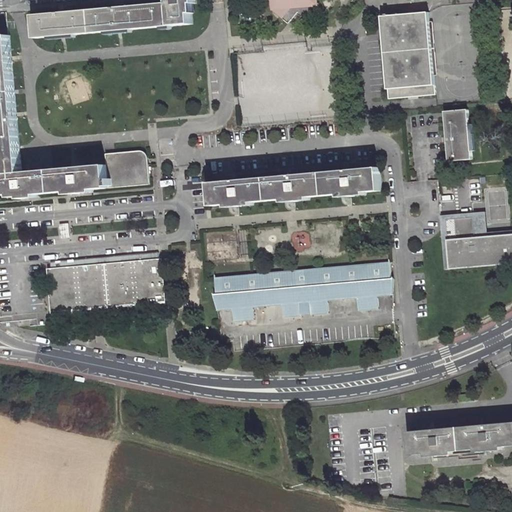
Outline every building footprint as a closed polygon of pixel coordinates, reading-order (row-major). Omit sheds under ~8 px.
[(171,0),(172,2),(34,15),(36,38),(195,23),(194,12),(197,12),(197,2),(199,2),(198,0),(171,0)] [(428,11),(382,16),(389,99),(435,95),(428,11)] [(23,174),(11,35),(0,35),(0,180),(1,195),(23,193),(23,199),(30,198),(30,195),(87,189),(87,193),(94,192),(93,189),(146,185),(145,163),(144,160),(143,157),(141,155),(138,153),(135,153),(103,157),(104,167),(23,174)] [(468,110),(446,112),(450,160),(472,158),(468,110)] [(382,168),(211,183),(213,206),(240,203),(240,207),(247,206),(247,203),(296,199),(296,202),(303,201),(303,198),(352,194),(352,197),(359,196),(359,193),(384,191),(382,168)] [(445,268),(450,268),(448,238),(488,234),(485,210),(440,214),(445,268)] [(68,224),(62,224),(63,237),(70,237),(68,224)] [(511,232),(488,234),(448,238),(450,268),(511,262),(511,232)] [(125,303),(168,299),(164,261),(163,252),(50,263),(51,273),(54,310),(125,303)] [(304,302),(313,301),(314,313),(317,312),(317,314),(332,313),(331,299),(361,296),(362,309),(382,307),(381,295),(393,294),(398,293),(397,287),(396,277),(394,262),(392,262),(216,280),(218,297),(219,307),(219,311),(236,309),(237,321),(258,319),(256,306),(285,303),(287,315),(304,314),(304,312),(305,312),(304,302)] [(511,424),(410,434),(412,457),(437,455),(437,459),(444,458),(444,454),(485,451),(485,455),(493,454),(493,450),(511,448),(511,424)]
